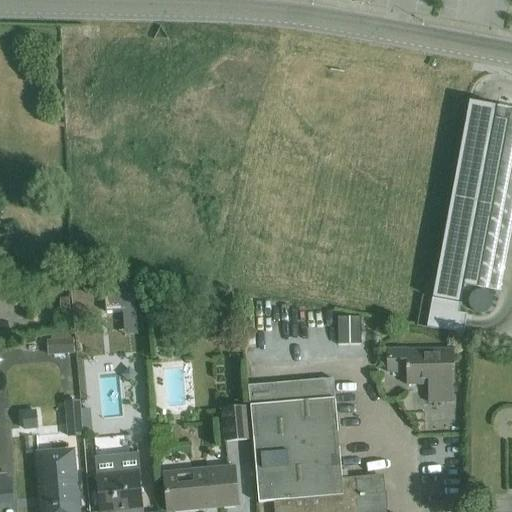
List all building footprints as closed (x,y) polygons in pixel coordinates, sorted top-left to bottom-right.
[(432,299),(427,329),(463,335),(467,316),(458,315),(460,305),(464,286),(477,288),(478,286),(493,206),(500,166),(501,159),(506,133),(508,122),(508,121),(506,121),(496,119),(495,119),(496,112),(497,107),(496,107),(470,102),(469,102),(458,161),(443,245),(433,297),(432,299)] [(133,285),(104,287),(106,313),(135,310),(133,285)] [(469,298),(469,301),(469,304),(470,307),(472,310),(474,311),(477,313),(480,313),(483,313),(486,311),(488,310),(490,307),(491,304),(492,301),(491,298),(490,296),(488,293),(486,291),(483,290),(480,290),(477,290),(474,291),(472,293),(470,296),(469,298)] [(69,299),(60,300),(61,316),(71,315),(69,299)] [(252,299),(241,300),(245,345),(256,344),(252,299)] [(362,320),(339,320),(339,348),(363,347),(362,320)] [(74,356),(73,341),(71,341),(70,334),(50,335),(51,342),(47,343),(48,358),(74,356)] [(454,352),(406,352),(406,350),(387,351),(388,376),(406,375),(406,386),(428,386),(428,404),(452,404),(452,386),(454,386),(454,352)] [(382,511),(379,477),(342,480),(333,380),(249,388),(259,504),(274,503),(275,511),(382,511)] [(67,406),(69,439),(83,437),(83,433),(82,424),(81,410),(80,404),(67,406)] [(226,444),(250,442),(247,408),(223,410),(226,444)] [(89,410),(81,410),(82,424),(83,433),(91,432),(89,410)] [(37,413),(23,414),(25,430),(39,429),(37,413)] [(43,511),(78,511),(76,480),(69,481),(66,453),(38,456),(43,511)] [(138,454),(95,458),(97,479),(99,511),(143,511),(139,470),(138,454)] [(167,511),(182,511),(239,507),(235,469),(164,475),(167,511)]
